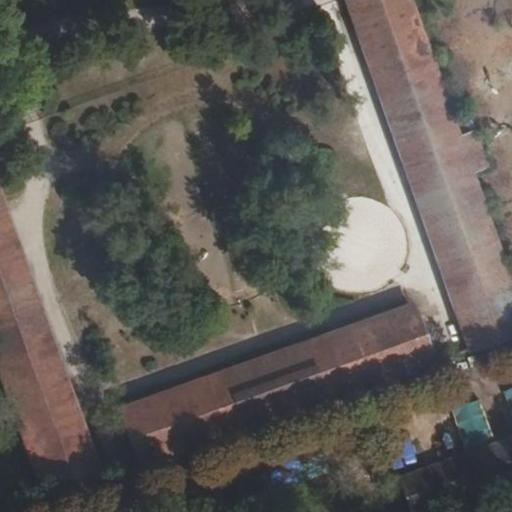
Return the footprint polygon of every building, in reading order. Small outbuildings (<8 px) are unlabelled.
[(448,108),(408,0),(346,0),(468,350),(511,334),(511,285),(470,170),(457,135),(448,108)] [(472,131),(457,135),(470,170),(484,165),(472,131)] [(0,385),(21,446),(40,503),(46,501),(100,482),(0,193),(0,385)] [(117,406),(140,468),(430,364),(410,304),(117,406)] [(442,360),(458,354),(452,340),(436,346),(442,360)] [(104,461),(110,478),(127,472),(121,455),(104,461)]
